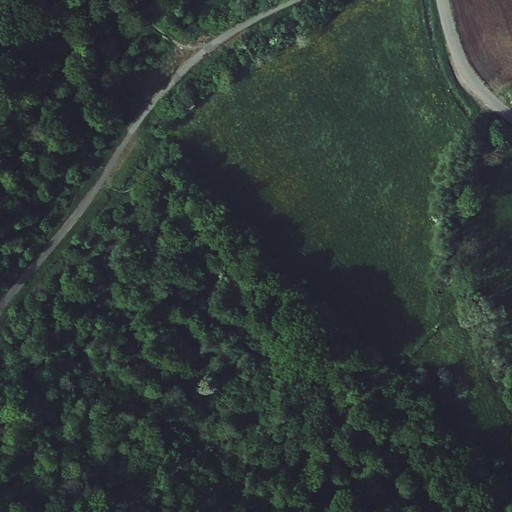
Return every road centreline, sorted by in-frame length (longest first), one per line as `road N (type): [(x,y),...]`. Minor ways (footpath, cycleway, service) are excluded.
road 1 (track): [(207,48),(152,102),(0,311)]
road 2 (track): [(247,511),(357,376)]
road 3 (unclassified): [(442,0),(465,70),(511,116)]
